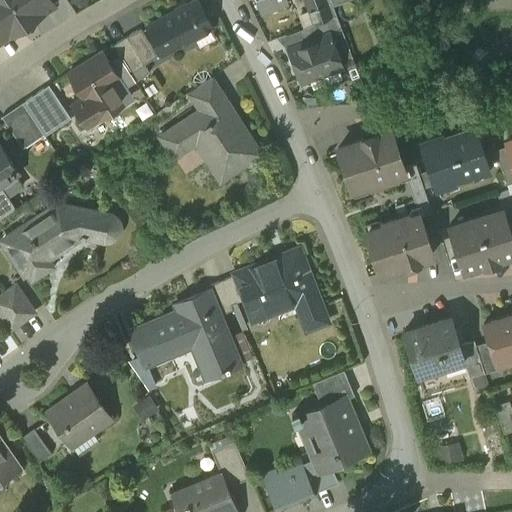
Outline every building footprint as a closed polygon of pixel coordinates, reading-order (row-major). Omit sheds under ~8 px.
[(0,0),(0,41),(11,33),(12,35),(27,25),(10,0),(0,0)] [(51,0),(10,0),(27,25),(42,15),(41,13),(54,5),(51,0)] [(198,0),(193,0),(147,25),(162,53),(194,36),(210,27),(212,26),(198,0)] [(331,0),(305,0),(314,22),(336,14),(333,5),(331,0)] [(314,22),(303,27),(308,41),(329,33),(332,40),(345,35),(336,14),(314,22)] [(210,27),(194,36),(200,46),(216,37),(210,27)] [(141,28),(127,36),(113,45),(121,58),(136,80),(150,71),(145,63),(158,55),(141,28)] [(308,41),(290,48),(302,80),(341,65),(332,40),(329,33),(308,41)] [(103,50),(69,72),(84,96),(73,103),(87,125),(100,117),(101,118),(125,103),(117,92),(136,80),(121,58),(111,64),(103,50)] [(232,108),(212,76),(190,91),(200,107),(160,134),(161,136),(172,128),(185,147),(198,138),(211,157),(208,159),(220,178),(260,151),(259,149),(252,154),(235,126),(232,128),(223,114),(232,108)] [(49,85),(23,102),(44,134),(45,135),(71,118),(49,85)] [(44,134),(23,102),(4,116),(24,147),(44,134)] [(476,126),(445,136),(444,133),(420,141),(429,169),(434,183),(435,184),(489,165),(488,163),(479,135),(476,126)] [(374,133),(364,136),(362,135),(361,135),(362,138),(353,141),(353,142),(338,147),(351,187),(366,182),(371,185),(396,176),(399,171),(404,169),(405,169),(404,166),(392,129),(377,134),(376,130),(375,131),(374,133)] [(495,149),(489,132),(479,135),(488,163),(499,160),(495,149)] [(0,217),(4,215),(0,209),(0,180),(3,184),(20,172),(0,141),(0,217)] [(511,157),(508,145),(495,149),(499,160),(507,183),(511,181),(511,157)] [(416,162),(404,166),(405,169),(404,169),(419,213),(420,213),(421,215),(432,211),(424,187),(419,172),(416,162)] [(429,169),(419,172),(424,187),(434,183),(429,169)] [(3,184),(0,180),(0,209),(4,215),(17,206),(3,184)] [(58,203),(3,240),(25,273),(28,271),(32,277),(52,265),(46,255),(62,245),(64,247),(80,236),(81,238),(86,237),(86,236),(106,240),(110,239),(112,238),(117,234),(119,230),(119,225),(117,220),(114,216),(109,214),(74,207),(64,213),(58,203)] [(511,233),(503,208),(448,227),(461,268),(483,261),(484,265),(497,261),(495,257),(511,251),(511,233)] [(409,212),(383,221),(380,226),(366,231),(380,271),(395,265),(396,266),(404,263),(405,266),(406,265),(407,263),(416,260),(419,261),(420,261),(419,257),(433,252),(421,215),(420,213),(419,213),(414,215),(409,212)] [(299,246),(235,271),(236,273),(245,297),(253,317),(271,310),(269,306),(295,296),(298,304),(318,296),(299,246)] [(236,273),(221,279),(231,302),(245,297),(236,273)] [(221,279),(208,284),(210,289),(212,288),(222,312),(233,308),(231,302),(221,279)] [(16,284),(0,295),(0,310),(12,327),(35,311),(16,284)] [(210,289),(175,302),(177,309),(131,327),(145,363),(147,363),(145,357),(194,337),(198,340),(211,372),(222,367),(223,369),(231,366),(230,364),(241,360),(222,312),(212,288),(210,289)] [(511,312),(483,322),(489,340),(495,361),(496,361),(499,360),(502,361),(511,357),(511,312)] [(452,315),(404,330),(417,372),(464,357),(465,357),(461,342),(452,315)] [(474,338),(461,342),(465,357),(464,357),(469,375),(484,370),(476,344),(474,338)] [(489,340),(476,344),(484,370),(485,372),(498,368),(496,361),(495,361),(489,340)] [(343,368),(311,382),(321,404),(322,403),(323,405),(344,396),(345,397),(354,394),(343,368)] [(484,370),(469,375),(475,392),(490,387),(485,372),(484,370)] [(112,416),(87,381),(71,393),(72,394),(48,410),(48,409),(47,410),(71,444),(72,444),(69,440),(88,426),(91,430),(112,416)] [(344,396),(323,405),(322,403),(321,404),(299,413),(298,412),(291,415),(295,423),(299,421),(303,430),(312,436),(318,451),(314,452),(321,468),(321,469),(329,466),(367,450),(345,397),(344,396)] [(508,401),(496,405),(504,433),(511,430),(511,419),(510,413),(511,413),(508,401)] [(51,451),(34,427),(21,435),(39,460),(51,451)] [(0,439),(0,478),(17,467),(18,468),(19,467),(17,464),(16,465),(4,448),(5,447),(0,439)] [(220,471),(171,492),(179,511),(238,511),(226,481),(248,472),(235,440),(211,450),(220,471)] [(433,445),(436,462),(463,458),(459,440),(433,445)] [(302,461),(277,471),(275,466),(261,472),(277,510),(308,497),(306,493),(335,481),(329,466),(321,469),(321,468),(307,473),(302,461)]
